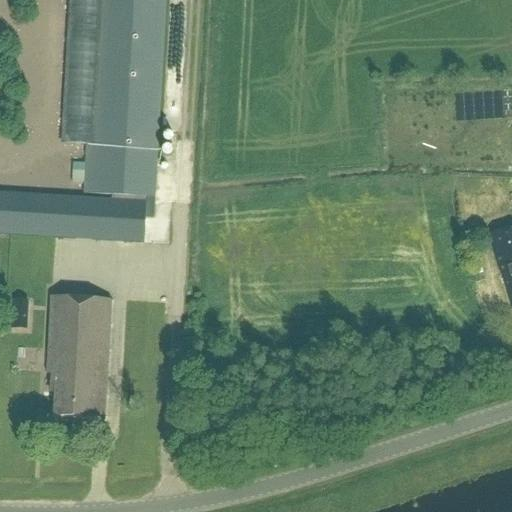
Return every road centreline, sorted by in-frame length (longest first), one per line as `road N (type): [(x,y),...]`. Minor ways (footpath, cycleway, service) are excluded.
road 1 (tertiary): [(125,511),(318,472),(511,410)]
road 2 (unknown): [(155,508),(175,174)]
